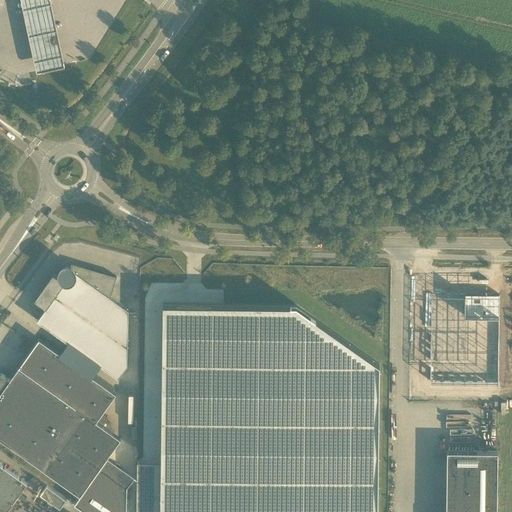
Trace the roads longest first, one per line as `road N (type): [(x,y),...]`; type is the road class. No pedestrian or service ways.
road 1 (secondary): [(511,244),(217,240),(163,231),(130,213)]
road 2 (secondary): [(86,158),(203,0)]
road 3 (secondary): [(187,0),(75,149)]
